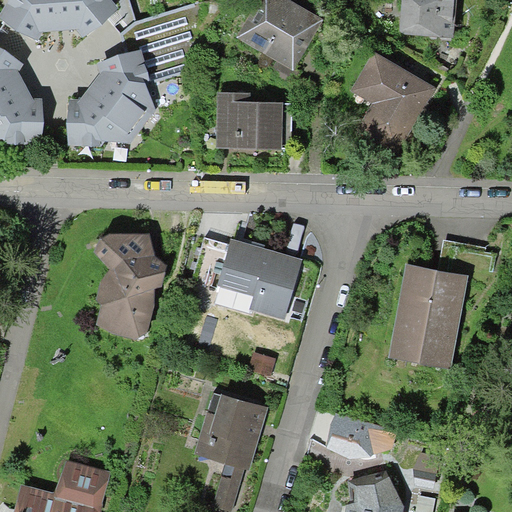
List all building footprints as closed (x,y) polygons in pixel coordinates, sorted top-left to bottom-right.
[(42,31),(77,29),(83,35),(119,7),(113,0),(7,0),(0,12),(0,16),(37,39),(42,31)] [(261,0),(239,38),(289,67),(315,23),(275,0),(261,0)] [(402,0),(400,29),(403,32),(424,34),(428,39),(447,40),(450,0),(402,0)] [(33,98),(18,70),(23,63),(0,48),(0,136),(3,137),(5,143),(42,144),(42,98),(33,98)] [(99,72),(80,97),(70,98),(68,144),(100,145),(104,140),(131,142),(156,109),(146,85),(150,79),(141,49),(96,63),(99,72)] [(359,131),(393,150),(428,91),(372,58),(356,86),(378,99),(359,131)] [(216,148),(273,150),(275,105),(217,103),(216,148)] [(128,328),(142,332),(155,284),(158,284),(162,267),(151,257),(145,237),(108,237),(106,243),(100,242),(95,253),(112,269),(100,284),(96,299),(102,304),(97,324),(111,332),(122,335),(128,328)] [(280,318),(297,263),(229,243),(217,286),(253,297),(249,309),(280,318)] [(418,359),(449,365),(465,283),(414,273),(409,296),(403,295),(394,340),(421,345),(418,359)] [(173,302),(162,299),(158,312),(169,315),(173,302)] [(245,445),(248,445),(259,408),(210,394),(205,413),(214,416),(206,445),(211,446),(207,458),(225,463),(212,506),(228,511),(236,482),(231,481),(235,466),(238,467),(245,445)] [(373,436),(342,427),(337,444),(368,454),(373,436)] [(18,492),(20,493),(14,511),(87,511),(88,510),(94,511),(95,511),(96,510),(95,510),(104,474),(66,464),(57,498),(21,488),(18,492)] [(398,511),(400,507),(383,474),(347,483),(350,503),(346,506),(344,511),(398,511)]
